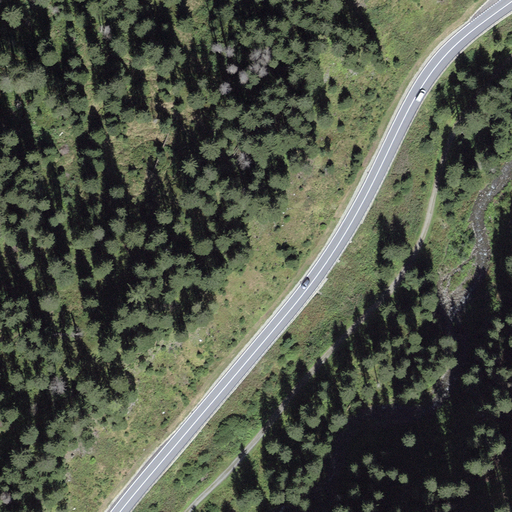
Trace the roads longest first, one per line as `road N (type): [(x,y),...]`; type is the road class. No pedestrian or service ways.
road 1 (primary): [(120,511),(309,285),(432,70),(511,1)]
road 2 (track): [(186,511),(388,293),(419,244),(469,101),(511,58)]
